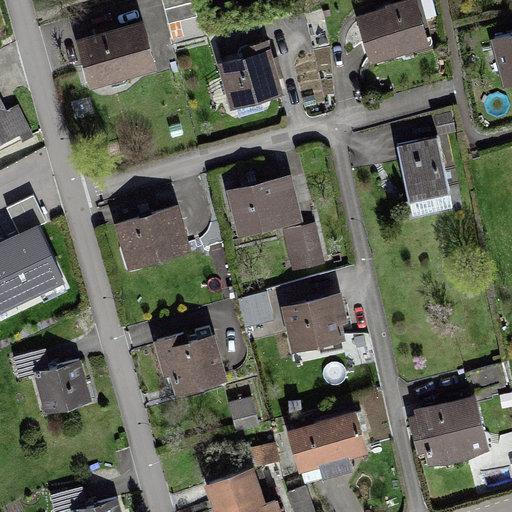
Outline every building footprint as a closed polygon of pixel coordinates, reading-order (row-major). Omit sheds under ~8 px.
[(413,7),(357,22),(367,60),(423,45),(413,7)] [(136,23),(77,41),(90,85),(149,67),(136,23)] [(511,37),(496,42),(509,88),(511,87),(511,37)] [(266,49),(218,64),(231,107),(280,93),(266,49)] [(0,102),(0,142),(27,130),(17,109),(6,114),(0,102)] [(439,142),(401,149),(411,204),(449,197),(439,142)] [(287,180),(230,195),(241,238),(298,224),(287,180)] [(25,183),(0,194),(0,247),(45,226),(25,183)] [(179,211),(113,228),(124,271),(190,254),(179,211)] [(0,242),(0,313),(64,284),(39,224),(0,242)] [(314,229),(287,236),(293,260),(320,253),(314,229)] [(335,298),(287,311),(297,351),(346,338),(335,298)] [(213,340),(161,353),(172,395),(224,382),(213,340)] [(19,386),(37,381),(45,412),(90,401),(81,367),(52,374),(46,352),(13,361),(19,386)] [(251,401),(238,405),(244,427),(257,424),(251,401)] [(475,401),(421,416),(434,464),(488,449),(475,401)] [(357,416),(289,434),(299,472),(367,455),(357,416)] [(277,445),(250,452),(253,464),(280,457),(277,445)] [(252,474),(206,489),(212,511),(277,511),(275,505),(262,509),(252,474)] [(58,511),(125,511),(124,506),(101,511),(93,511),(88,492),(55,500),(58,511)]
